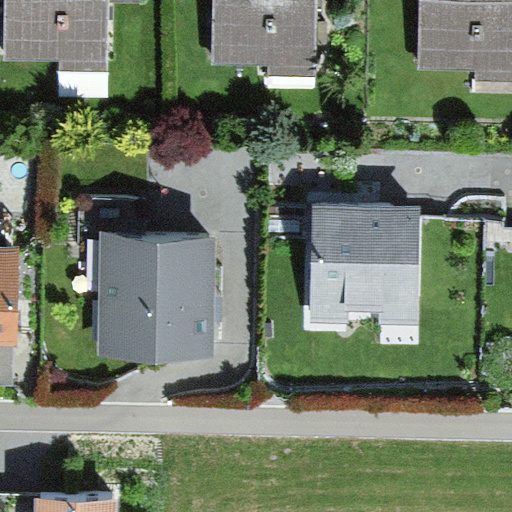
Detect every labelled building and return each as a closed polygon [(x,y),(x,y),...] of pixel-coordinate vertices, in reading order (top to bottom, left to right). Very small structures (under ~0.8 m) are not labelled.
[(59,62),(108,62),(108,0),(4,0),(4,50),(59,51),(59,62)] [(268,68),(318,69),(319,0),(212,0),(212,54),(269,55),(268,68)] [(476,72),(511,72),(511,0),(420,0),(419,60),(477,61),(476,72)] [(420,190),(312,188),(309,314),(418,316),(420,190)] [(0,376),(14,377),(15,332),(18,332),(20,230),(14,229),(14,212),(0,211),(0,376)] [(216,219),(100,218),(99,343),(214,344),(216,219)] [(118,511),(119,482),(36,480),(35,511),(118,511)]
